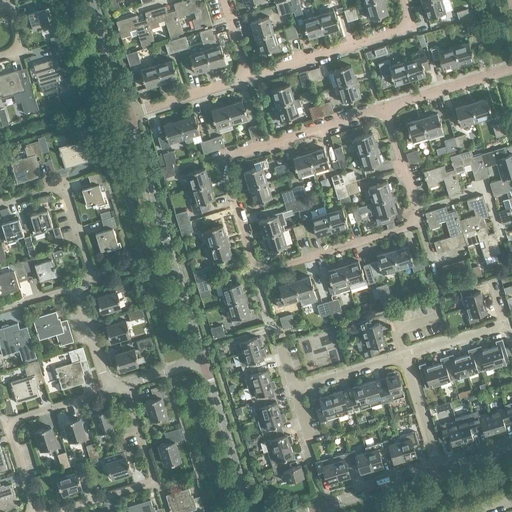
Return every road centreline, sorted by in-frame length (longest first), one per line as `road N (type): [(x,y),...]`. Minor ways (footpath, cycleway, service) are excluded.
road 1 (residential): [(384,108),(420,222),(256,273),(220,159),(273,142)]
road 2 (tertiary): [(204,360),(127,114)]
road 3 (residential): [(53,511),(153,481),(125,385)]
road 4 (residential): [(246,77),(411,27),(403,0)]
road 5 (residential): [(107,390),(11,424),(34,511)]
road 6 (residential): [(75,286),(89,265),(65,194),(47,189),(0,204)]
road 7 (tertiary): [(251,511),(204,360)]
road 8 (residential): [(384,108),(511,69)]
road 9 (residential): [(127,114),(246,77)]
road 10 (tertiary): [(322,506),(438,471)]
road 11 (residential): [(438,471),(403,356)]
